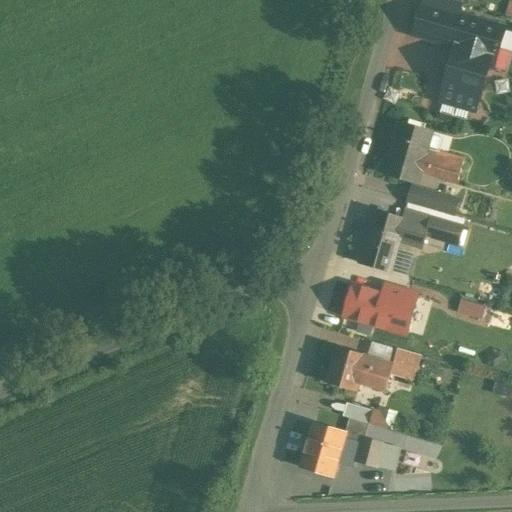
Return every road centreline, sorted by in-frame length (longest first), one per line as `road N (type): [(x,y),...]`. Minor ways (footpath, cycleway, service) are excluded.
road 1 (unclassified): [(309,267),(250,274),(0,382)]
road 2 (residential): [(309,267),(390,0)]
road 3 (residential): [(248,511),(309,267)]
